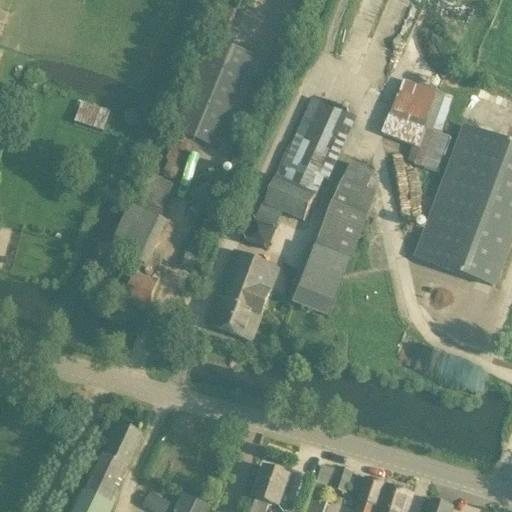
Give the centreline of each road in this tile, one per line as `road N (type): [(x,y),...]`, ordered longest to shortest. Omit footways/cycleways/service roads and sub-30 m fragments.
road 1 (tertiary): [(0,349),(511,494)]
road 2 (track): [(170,400),(201,325),(168,256),(204,154),(227,156),(269,70),(251,54),(266,0)]
road 3 (track): [(387,164),(414,297),(442,342),(511,373)]
